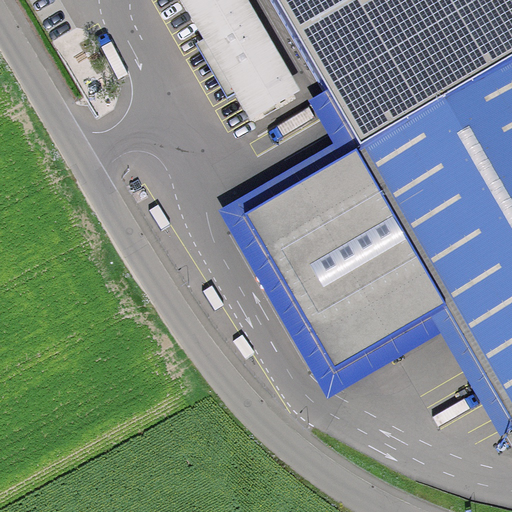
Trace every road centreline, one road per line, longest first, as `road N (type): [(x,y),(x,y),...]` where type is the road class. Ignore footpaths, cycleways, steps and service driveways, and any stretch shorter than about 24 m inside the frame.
road 1 (unknown): [(87,0),(240,302),(306,394),(388,449),(511,482)]
road 2 (residential): [(387,511),(327,478),(246,404),(167,300),(0,25)]
